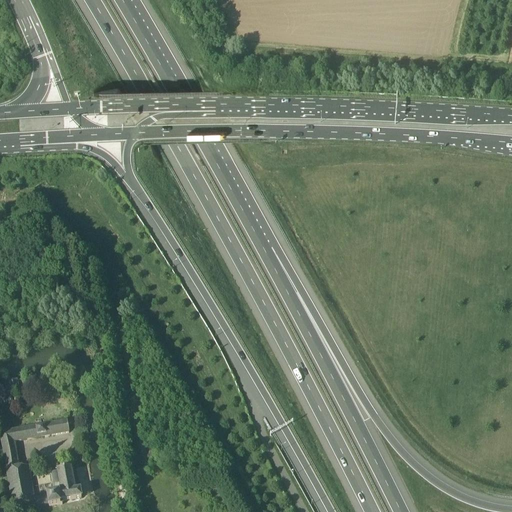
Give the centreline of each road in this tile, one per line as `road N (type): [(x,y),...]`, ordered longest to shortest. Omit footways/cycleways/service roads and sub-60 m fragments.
road 1 (motorway): [(92,0),(371,511)]
road 2 (motorway): [(131,183),(326,511)]
road 3 (trunk): [(135,134),(511,143)]
road 4 (motorway): [(511,510),(459,496),(402,453),(265,250)]
road 5 (trunk): [(511,115),(172,104)]
road 6 (motorway): [(400,511),(265,250)]
road 7 (motorway): [(265,250),(121,0)]
